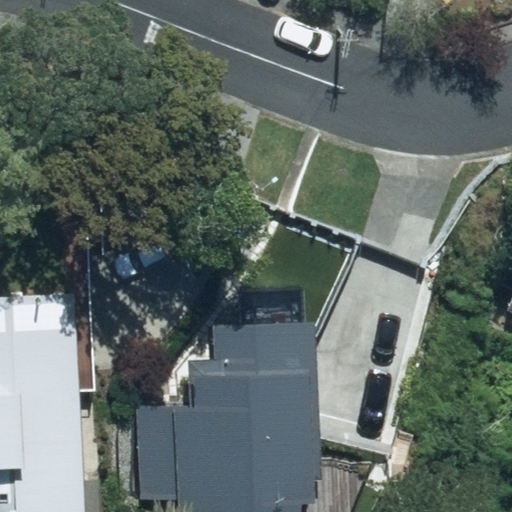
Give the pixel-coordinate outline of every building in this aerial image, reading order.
[(271,250),(270,277),(346,281),(347,253),(271,250)] [(511,304),(511,272),(502,301),(511,304)] [(22,511),(91,511),(84,286),(0,288),(0,445),(18,445),(22,511)] [(313,511),(313,440),(350,439),(349,333),(213,334),(214,405),(139,406),(139,511),(313,511)] [(340,511),(341,499),(316,498),(315,511),(340,511)]
